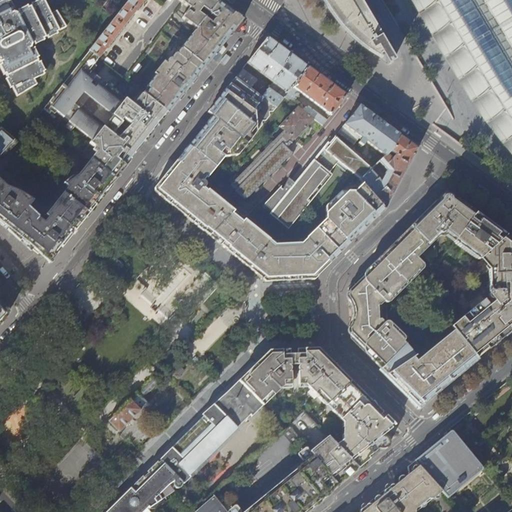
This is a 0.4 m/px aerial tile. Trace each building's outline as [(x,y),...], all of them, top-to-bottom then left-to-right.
[(9,0),(0,0),(0,61),(1,62),(17,95),(37,85),(34,79),(44,74),(31,48),(33,43),(66,27),(58,10),(50,14),(43,0),(18,13),(14,11),(9,0)] [(90,50),(89,51),(98,58),(143,0),(178,0),(188,7),(181,17),(197,29),(204,20),(196,13),(201,7),(209,13),(219,1),(217,0),(128,0),(89,49),(90,50)] [(321,0),(329,13),(335,20),(342,29),(348,34),(355,40),(371,53),(389,65),(393,62),(390,57),(393,56),(359,0),(321,0)] [(511,0),(412,0),(419,11),(432,33),(445,55),(458,77),(471,99),(485,121),(502,142),(511,153),(511,0)] [(234,29),(242,18),(237,15),(230,10),(227,7),(219,1),(209,13),(204,20),(197,29),(182,48),(177,45),(145,85),(146,86),(142,92),(165,111),(168,113),(182,95),(203,68),(220,47),(234,29)] [(284,97),(308,67),(279,46),(267,37),(260,46),(257,50),(251,57),(247,63),(274,83),(271,85),(268,83),(262,91),(253,84),(256,79),(242,69),(236,77),(276,107),(284,97)] [(88,70),(98,58),(89,51),(47,104),(92,140),(82,152),(91,159),(114,177),(121,168),(128,159),(124,156),(127,152),(138,138),(142,133),(146,136),(165,111),(142,92),(134,86),(124,98),(88,70)] [(320,76),(308,67),(284,97),(295,105),(296,103),(293,101),(299,92),(327,114),(326,115),(329,118),(331,116),(347,96),(320,76)] [(222,94),(208,112),(213,115),(247,144),(262,125),(261,120),(266,120),(269,116),(268,111),(273,111),(276,107),(236,77),(222,94)] [(302,110),(313,119),(322,126),(327,121),(306,105),(302,110)] [(359,105),(337,133),(354,145),(360,137),(362,139),(359,143),(363,146),(366,142),(385,156),(390,151),(399,135),(377,118),(359,105)] [(308,124),(313,119),(302,110),(297,107),(280,126),(283,129),(294,139),(308,124)] [(216,241),(240,260),(253,271),(266,282),(278,281),(310,280),(315,279),(344,251),(362,233),(381,214),(383,213),(386,209),(386,208),(363,183),(354,192),(341,191),(326,205),(329,218),(309,237),(310,238),(305,243),(278,244),(273,240),(274,239),(243,214),(212,189),(211,190),(208,187),(208,186),(209,184),(208,183),(207,182),(206,181),(203,181),(206,178),(207,179),(218,165),(224,158),(238,154),(241,151),(247,144),(213,115),(201,131),(183,152),(174,165),(160,182),(153,190),(216,241)] [(94,207),(106,190),(116,179),(114,177),(91,159),(81,171),(83,173),(55,206),(59,209),(47,225),(21,203),(26,196),(24,193),(17,189),(9,186),(6,185),(5,187),(0,182),(0,154),(15,138),(1,127),(0,127),(0,223),(16,236),(38,254),(49,263),(58,252),(55,250),(57,247),(59,244),(62,246),(70,236),(94,207)] [(235,190),(233,192),(242,200),(243,198),(245,200),(284,159),(291,152),(285,148),(294,139),(283,129),(230,185),(235,190)] [(329,141),(326,145),(294,184),(288,179),(285,187),(283,190),(282,190),(280,189),(267,202),(264,206),(272,212),(270,215),(289,230),(301,216),(303,218),(312,208),(306,204),(320,185),(323,188),(331,178),(328,175),(338,162),(353,173),(352,173),(360,180),(361,179),(371,169),(338,140),(339,139),(335,135),(329,141)] [(399,135),(390,151),(385,156),(371,169),(361,179),(360,180),(363,183),(386,208),(409,164),(417,148),(411,143),(399,135)] [(462,203),(457,200),(456,202),(449,197),(443,198),(440,200),(437,203),(435,201),(422,214),(409,227),(409,232),(408,233),(400,241),(395,241),(388,248),(359,277),(348,288),(348,295),(349,302),(352,310),(353,316),(350,324),(351,338),(353,341),(371,359),(381,368),(406,343),(395,333),(392,336),(387,331),(389,329),(390,327),(391,324),(389,322),(388,321),(386,321),(383,322),(380,319),(382,308),(386,305),(389,307),(391,306),(392,306),(392,305),(392,302),(388,298),(394,293),(396,295),(413,277),(411,276),(416,271),(421,276),(422,275),(423,274),(424,271),(424,270),(424,268),(416,260),(428,249),(426,246),(439,234),(440,235),(444,234),(445,233),(455,240),(475,213),(472,210),(462,203)] [(455,240),(453,243),(478,260),(479,259),(506,235),(491,225),(475,213),(455,240)] [(511,240),(509,238),(506,235),(479,259),(488,270),(489,292),(496,291),(496,296),(502,296),(503,301),(501,302),(498,298),(494,301),(500,308),(500,311),(494,311),(484,299),(451,326),(453,330),(477,358),(480,356),(494,344),(507,333),(511,328),(511,240)] [(0,322),(8,314),(0,304),(0,322)] [(406,343),(381,368),(384,372),(399,386),(410,397),(419,406),(424,401),(439,389),(455,376),(466,367),(477,358),(453,330),(417,361),(414,357),(416,355),(406,343)] [(301,349),(296,349),(298,385),(305,384),(343,422),(344,439),(337,445),(359,467),(368,459),(389,442),(382,435),(396,424),(388,417),(371,400),(355,384),(338,367),(324,354),(318,348),(301,349)] [(269,350),(238,381),(262,405),(263,406),(284,385),(292,385),(290,349),(281,350),(269,350)] [(165,453),(159,459),(184,483),(190,477),(188,475),(249,415),(251,416),(262,405),(238,381),(233,386),(195,424),(165,453)] [(106,423),(118,433),(144,405),(141,402),(134,395),(106,423)] [(302,441),(290,427),(287,430),(282,434),(294,448),(302,441)] [(433,447),(415,462),(441,491),(448,498),(482,470),(451,433),(433,447)] [(310,451),(313,455),(338,485),(347,476),(359,467),(337,445),(328,436),(310,451)] [(304,511),(334,488),(338,485),(313,455),(242,511),(304,511)] [(105,511),(142,511),(148,507),(149,508),(151,509),(155,509),(175,495),(170,489),(172,488),(176,488),(179,487),(182,485),(183,483),(183,484),(184,483),(159,459),(150,468),(124,493),(105,511)] [(416,511),(441,491),(415,462),(408,468),(409,475),(380,499),(363,511),(416,511)] [(227,496),(221,488),(213,495),(218,502),(227,496)] [(226,511),(218,502),(213,495),(204,503),(194,511),(226,511)]
